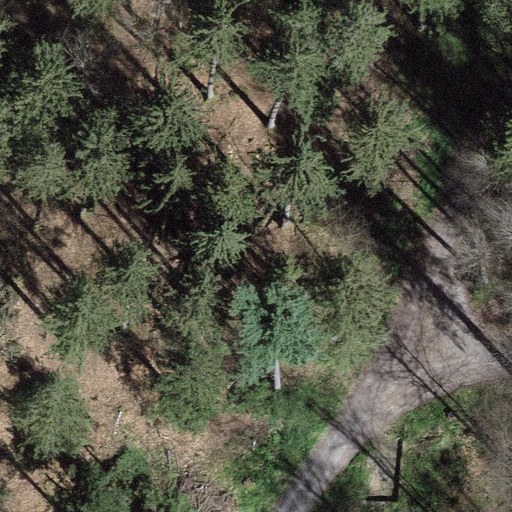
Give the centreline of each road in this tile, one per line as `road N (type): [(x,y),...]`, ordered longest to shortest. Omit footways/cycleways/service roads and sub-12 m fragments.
road 1 (track): [(358,371),(511,118)]
road 2 (track): [(511,358),(358,371)]
road 3 (track): [(311,511),(358,371)]
